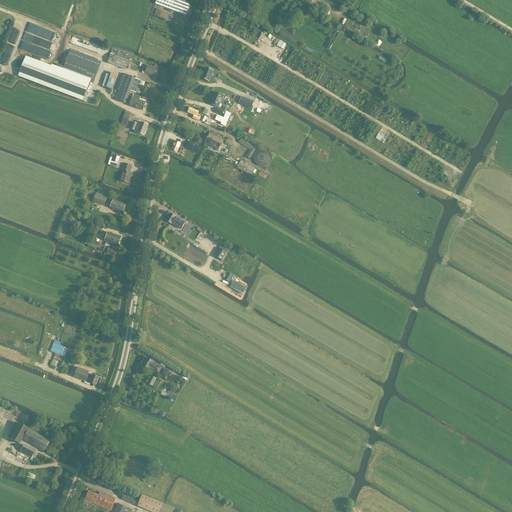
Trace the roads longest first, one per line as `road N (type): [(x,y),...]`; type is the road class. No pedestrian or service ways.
road 1 (secondary): [(64,511),(122,356),(166,125),(216,0)]
road 2 (track): [(221,28),(207,52),(471,204),(463,219)]
road 3 (track): [(458,171),(207,20)]
